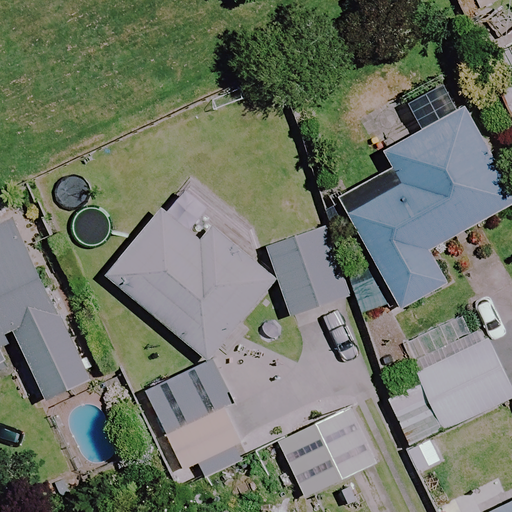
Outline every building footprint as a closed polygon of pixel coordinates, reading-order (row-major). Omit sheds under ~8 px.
[(511,205),(511,202),(462,110),(383,153),(401,185),(346,215),(399,311),(445,286),(427,252),(511,205)] [(195,243),(163,215),(108,277),(205,361),(275,281),(211,224),(195,243)] [(0,370),(23,359),(44,402),(90,380),(12,221),(0,227),(0,370)] [(345,299),(323,230),(266,248),(288,317),(345,299)] [(407,446),(511,401),(511,400),(473,310),(392,344),(406,377),(382,387),(407,446)] [(255,457),(210,363),(144,396),(182,473),(196,466),(204,482),(255,457)] [(374,467),(348,410),(276,443),(302,499),(374,467)] [(511,511),(511,502),(490,511),(511,511)]
